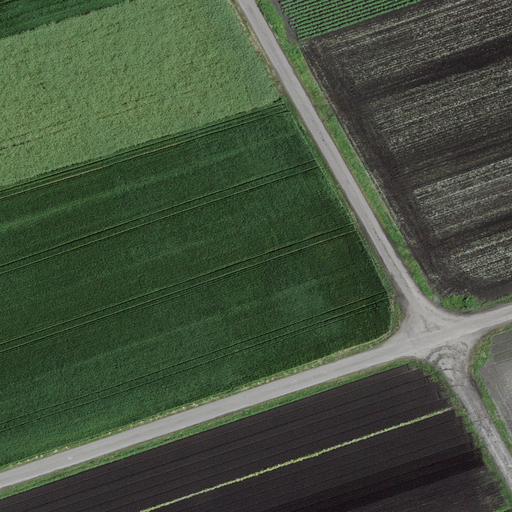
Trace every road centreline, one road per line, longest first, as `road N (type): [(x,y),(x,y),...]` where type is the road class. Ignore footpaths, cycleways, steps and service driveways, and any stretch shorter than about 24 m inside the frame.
road 1 (track): [(245,0),(511,475)]
road 2 (track): [(0,481),(511,310)]
